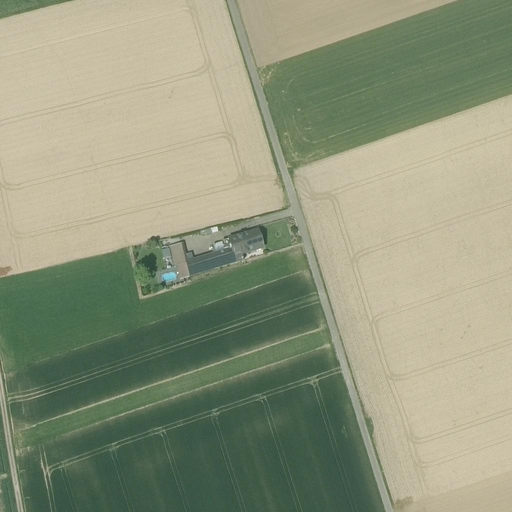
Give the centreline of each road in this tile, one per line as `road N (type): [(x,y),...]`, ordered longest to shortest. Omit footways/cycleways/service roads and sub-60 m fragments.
road 1 (unclassified): [(229,0),(387,511)]
road 2 (track): [(0,386),(20,511)]
